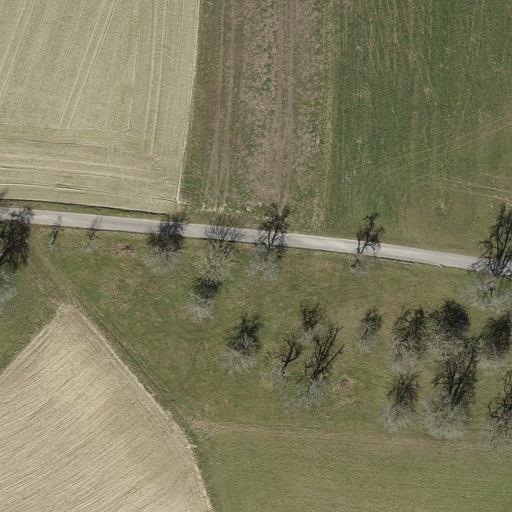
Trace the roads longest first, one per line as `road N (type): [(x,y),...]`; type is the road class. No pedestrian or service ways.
road 1 (track): [(0,207),(511,262)]
road 2 (track): [(207,511),(180,447),(0,235)]
